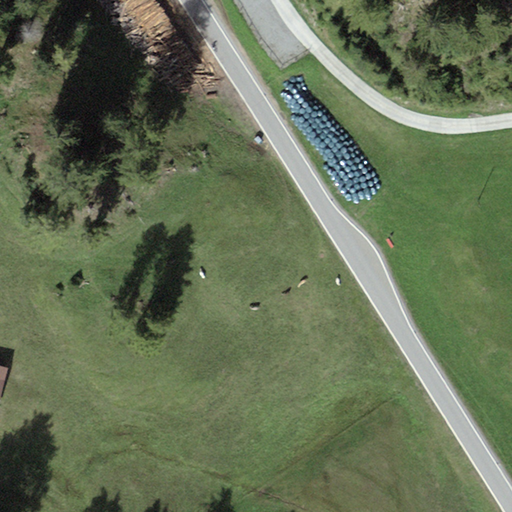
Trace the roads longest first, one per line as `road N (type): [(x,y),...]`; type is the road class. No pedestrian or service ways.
road 1 (tertiary): [(191,0),(511,505)]
road 2 (track): [(280,0),(350,81),(402,116),(450,126),(511,121)]
